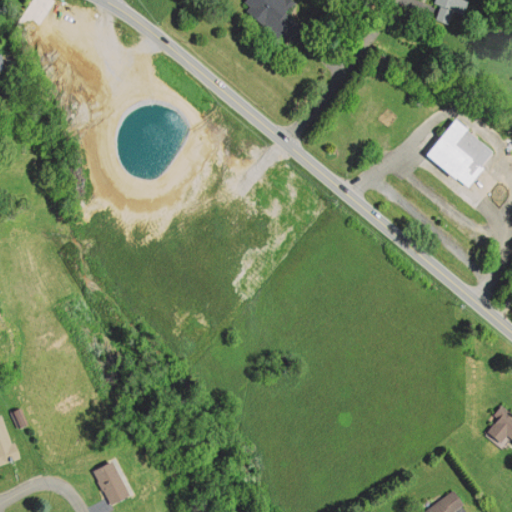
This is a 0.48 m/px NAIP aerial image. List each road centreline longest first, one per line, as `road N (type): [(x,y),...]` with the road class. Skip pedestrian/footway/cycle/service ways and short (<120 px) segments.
road 1 (secondary): [(511,327),(109,0)]
road 2 (residential): [(283,138),(354,60),(388,0)]
